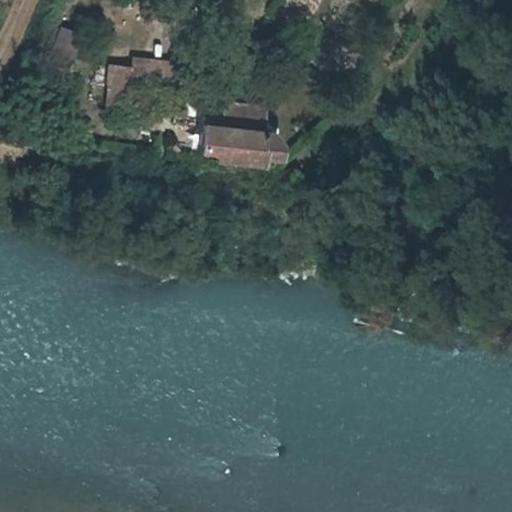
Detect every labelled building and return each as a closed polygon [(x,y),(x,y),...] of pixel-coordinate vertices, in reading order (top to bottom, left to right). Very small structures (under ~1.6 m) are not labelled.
[(72,58),(81,33),(58,25),(50,50),(72,58)] [(96,80),(175,91),(177,82),(97,71),(96,80)] [(93,102),(96,80),(77,77),(74,101),(93,102)] [(170,115),(175,91),(96,80),(93,102),(170,115)] [(268,141),(269,132),(257,130),(260,108),(224,104),(222,115),(207,114),(204,116),(199,155),(257,162),(259,146),(259,140),(268,141)] [(257,162),(262,162),(266,162),(273,156),(273,152),(274,148),(275,140),(269,132),(268,141),(259,140),(259,146),(257,162)]
